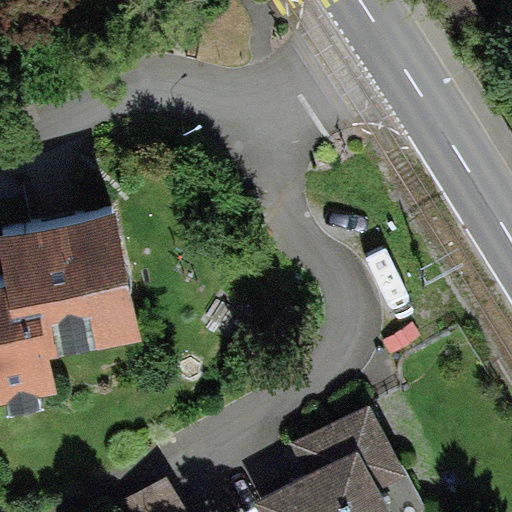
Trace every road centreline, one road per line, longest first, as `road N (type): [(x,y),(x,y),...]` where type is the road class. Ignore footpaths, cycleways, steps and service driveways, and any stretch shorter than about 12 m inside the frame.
road 1 (residential): [(267,116),(289,217),(347,287),(350,326),(335,362),(305,390),(186,449)]
road 2 (residential): [(267,116),(198,87),(117,95),(0,147)]
road 3 (primary): [(511,241),(384,36)]
road 4 (unknown): [(511,265),(467,290),(350,326)]
road 5 (residential): [(384,36),(267,116)]
